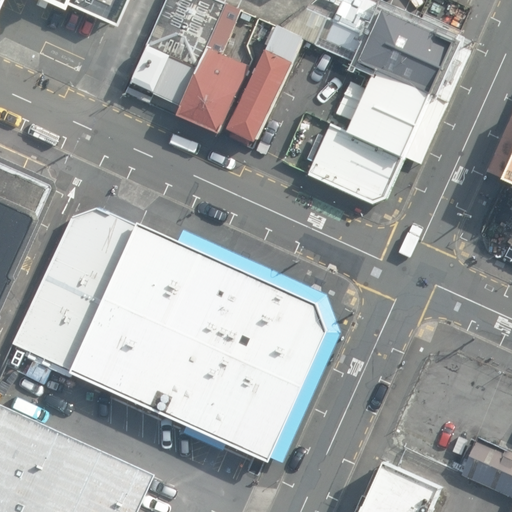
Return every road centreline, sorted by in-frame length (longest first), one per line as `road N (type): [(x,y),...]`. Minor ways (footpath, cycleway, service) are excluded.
road 1 (tertiary): [(0,87),(409,274)]
road 2 (tertiary): [(301,511),(409,274)]
road 3 (tertiary): [(409,274),(511,42)]
